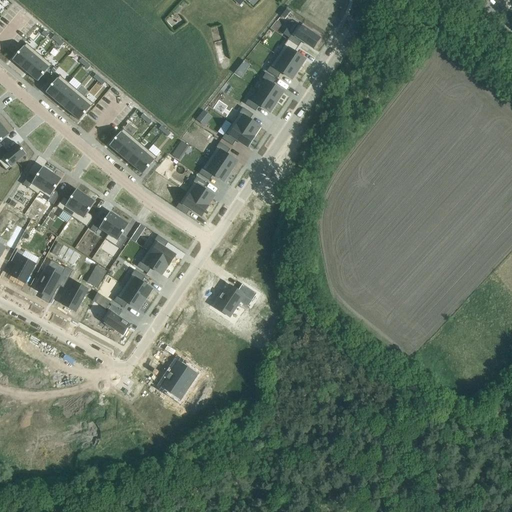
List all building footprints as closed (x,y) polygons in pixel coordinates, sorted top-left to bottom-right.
[(287,9),(281,16),(285,19),(291,12),(287,9)] [(298,24),(288,40),(298,47),(302,41),(313,49),(320,38),(319,37),(320,36),(314,32),(313,33),(299,24),(298,24)] [(288,40),(277,56),(299,70),(305,60),(295,53),(298,47),(288,40)] [(27,43),(12,60),(21,68),(35,51),(27,43)] [(35,51),(21,68),(29,75),(44,58),(35,51)] [(277,56),(267,71),(277,78),(278,78),(280,75),(281,73),(292,80),(299,70),(277,56)] [(44,58),(29,75),(38,82),(52,65),(44,58)] [(244,61),(240,66),(246,69),(249,64),(244,61)] [(266,82),(260,92),(277,103),(283,93),(273,86),(277,80),(276,80),(266,73),(262,78),(262,79),(266,82)] [(60,76),(46,92),(54,100),(69,83),(60,76)] [(69,83),(54,100),(63,107),(77,90),(69,83)] [(77,90),(63,107),(71,114),(85,97),(77,90)] [(249,99),(245,104),(256,111),(258,108),(259,106),(270,113),(277,103),(260,92),(253,101),(249,98),(249,99)] [(85,97),(71,114),(80,121),(94,104),(85,97)] [(243,108),(232,123),(254,138),(254,137),(260,127),(250,120),(252,117),(253,115),(243,108)] [(204,111),(197,120),(203,124),(205,121),(207,122),(211,117),(204,111)] [(224,136),(222,139),(233,146),(235,143),(236,140),(247,148),(254,138),(232,123),(232,125),(224,136)] [(0,128),(0,151),(4,148),(0,143),(0,142),(10,135),(3,126),(0,128)] [(123,129),(109,146),(118,153),(132,136),(124,129),(123,129)] [(132,136),(118,153),(126,160),(140,143),(132,136)] [(220,142),(209,158),(230,172),(237,162),(227,155),(228,153),(231,149),(230,149),(220,142)] [(140,143),(126,160),(134,167),(149,150),(140,143)] [(0,151),(0,163),(7,171),(11,167),(27,154),(19,145),(9,154),(4,148),(0,151)] [(178,147),(172,155),(178,160),(184,151),(178,147)] [(149,150),(134,167),(143,175),(157,158),(156,157),(149,150)] [(209,158),(199,173),(199,174),(209,181),(212,177),(213,175),(224,182),(230,172),(209,158)] [(30,174),(23,185),(38,195),(52,173),(43,167),(36,178),(30,174)] [(52,173),(38,195),(39,195),(40,192),(49,198),(47,201),(53,205),(60,194),(55,191),(62,180),(52,173)] [(196,177),(186,193),(208,207),(208,206),(214,196),(204,189),(208,184),(207,183),(197,177),(196,177)] [(64,197),(57,207),(63,211),(72,217),(86,196),(77,189),(69,200),(64,197)] [(186,193),(176,208),(186,215),(190,209),(201,217),(208,207),(186,193)] [(86,196),(72,217),(87,227),(94,217),(88,213),(95,202),(86,196)] [(97,219),(90,230),(96,233),(99,229),(108,235),(105,239),(105,240),(120,218),(110,212),(103,223),(97,219)] [(120,218),(105,240),(120,250),(128,239),(122,235),(129,225),(120,218)] [(10,240),(7,245),(15,250),(26,230),(17,226),(10,240)] [(158,235),(147,251),(168,265),(169,265),(176,255),(165,248),(168,242),(158,235)] [(259,261),(266,251),(253,242),(236,266),(250,275),(248,277),(255,282),(266,266),(259,261)] [(17,265),(11,276),(25,284),(36,264),(22,257),(24,254),(24,253),(18,249),(18,250),(11,262),(15,264),(17,265)] [(147,251),(137,266),(148,274),(151,268),(162,275),(168,265),(147,251)] [(97,266),(88,283),(98,288),(107,272),(97,266)] [(48,267),(36,289),(50,297),(57,285),(63,288),(73,271),(66,267),(62,275),(48,267)] [(135,270),(124,285),(145,300),(152,290),(142,283),(145,277),(135,270)] [(75,282),(63,304),(64,305),(75,311),(76,312),(88,290),(75,282)] [(220,299),(215,307),(230,317),(240,302),(244,296),(252,301),(257,294),(242,284),(238,291),(229,285),(223,294),(223,295),(221,298),(220,299)] [(124,285),(114,301),(125,308),(128,302),(139,309),(145,300),(124,285)] [(111,302),(98,293),(93,301),(106,309),(111,302)] [(112,304),(101,321),(106,324),(105,326),(111,330),(112,328),(122,335),(129,325),(118,317),(122,312),(112,304)] [(218,332),(203,322),(188,346),(205,357),(206,355),(210,358),(222,340),(221,339),(224,335),(219,332),(218,332)] [(167,379),(161,387),(180,399),(197,374),(178,362),(171,373),(170,372),(170,373),(171,373),(167,378),(166,378),(167,379)] [(218,378),(208,371),(203,378),(213,385),(218,378)]
